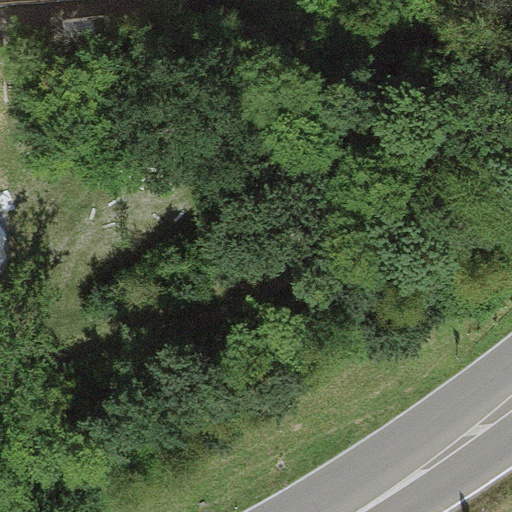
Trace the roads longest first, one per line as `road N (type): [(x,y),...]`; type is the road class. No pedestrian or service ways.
road 1 (secondary): [(511,370),(293,511)]
road 2 (secondary): [(403,511),(511,441)]
